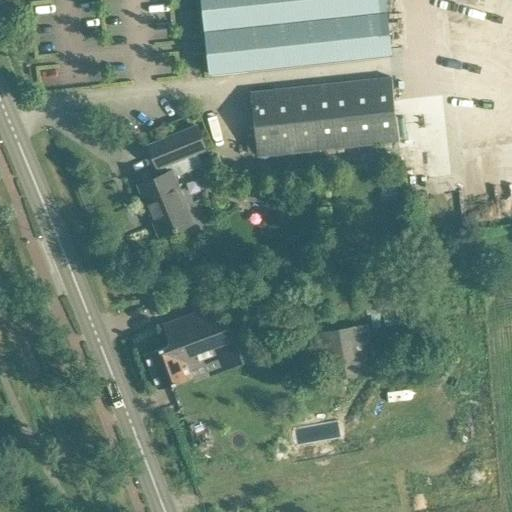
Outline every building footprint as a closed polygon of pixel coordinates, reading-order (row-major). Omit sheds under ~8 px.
[(244,33),(240,0),(203,0),(212,74),(248,70),(246,47),(262,45),(265,68),(391,55),(386,10),(260,23),(261,31),(244,33)] [(392,77),(251,92),(258,156),(399,141),(392,77)] [(138,184),(160,236),(193,222),(174,177),(202,165),(196,152),(206,148),(196,126),(148,146),(158,168),(165,165),(168,172),(138,184)] [(145,353),(158,388),(192,375),(188,364),(237,346),(221,304),(163,325),(170,344),(145,353)] [(375,372),(366,326),(312,336),(321,383),(375,372)]
